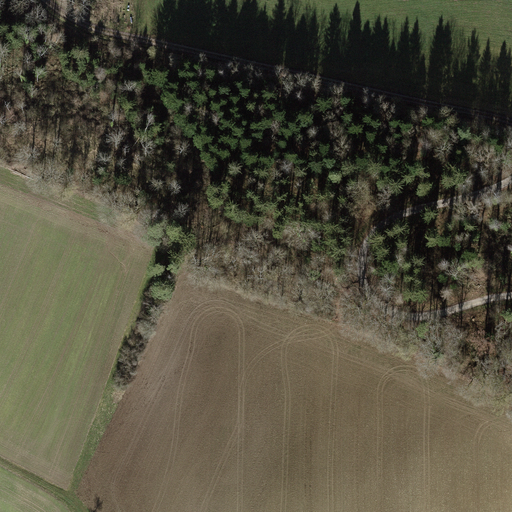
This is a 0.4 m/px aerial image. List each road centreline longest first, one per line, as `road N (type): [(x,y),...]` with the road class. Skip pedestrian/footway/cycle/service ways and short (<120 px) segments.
road 1 (track): [(40,0),(79,23),(128,37),(511,123)]
road 2 (track): [(511,173),(450,202),(385,214),(359,242),(374,305),(411,322),(440,324),(465,303),(511,295)]
